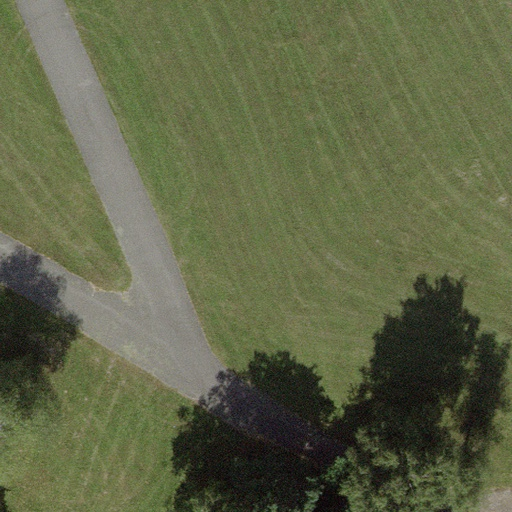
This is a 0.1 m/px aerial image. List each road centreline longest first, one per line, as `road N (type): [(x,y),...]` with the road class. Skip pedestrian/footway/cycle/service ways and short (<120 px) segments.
road 1 (track): [(41,0),(209,380),(423,511)]
road 2 (track): [(209,380),(0,259)]
